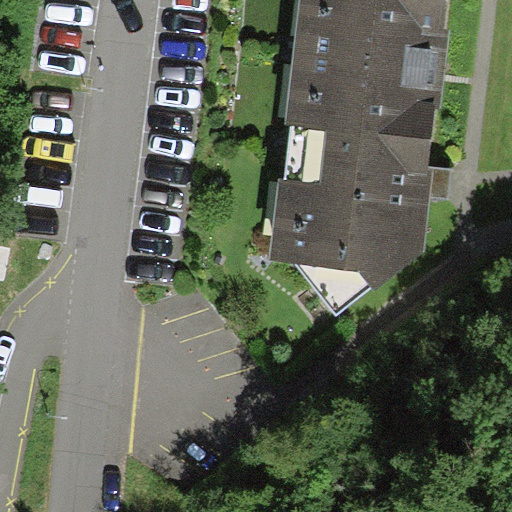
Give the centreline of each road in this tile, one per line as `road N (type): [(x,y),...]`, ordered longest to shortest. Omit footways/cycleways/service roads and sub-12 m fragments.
road 1 (residential): [(132,0),(97,301)]
road 2 (residential): [(97,301),(32,332),(0,469)]
road 3 (residential): [(97,301),(74,511)]
